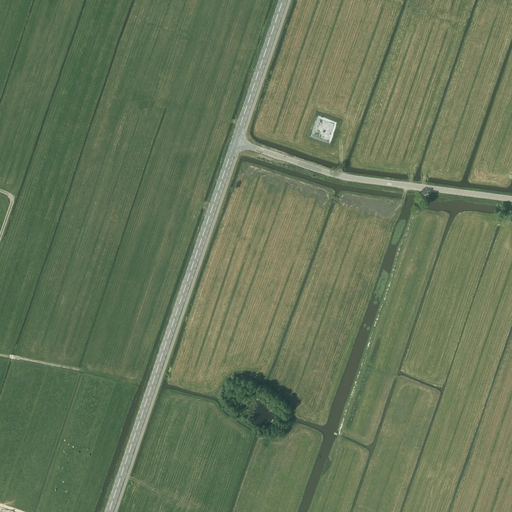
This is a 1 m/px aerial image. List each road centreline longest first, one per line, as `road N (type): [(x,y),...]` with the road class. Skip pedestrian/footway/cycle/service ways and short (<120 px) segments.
road 1 (secondary): [(109,511),(234,141)]
road 2 (unclassified): [(511,199),(342,176),(234,141)]
road 3 (secondary): [(234,141),(283,0)]
